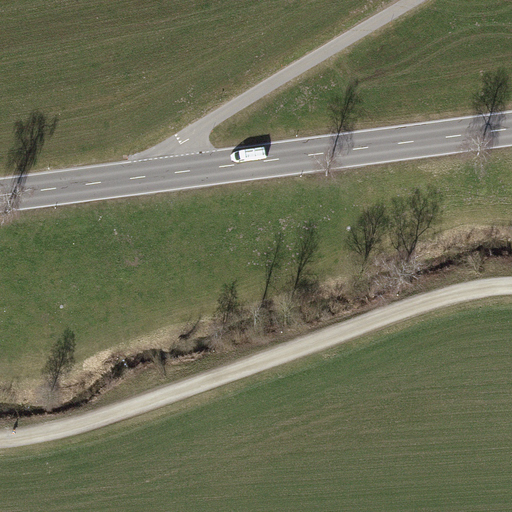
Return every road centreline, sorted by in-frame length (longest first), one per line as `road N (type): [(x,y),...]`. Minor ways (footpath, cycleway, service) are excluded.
road 1 (track): [(511,289),(442,303),(135,410),(0,441)]
road 2 (secondary): [(511,130),(0,199)]
